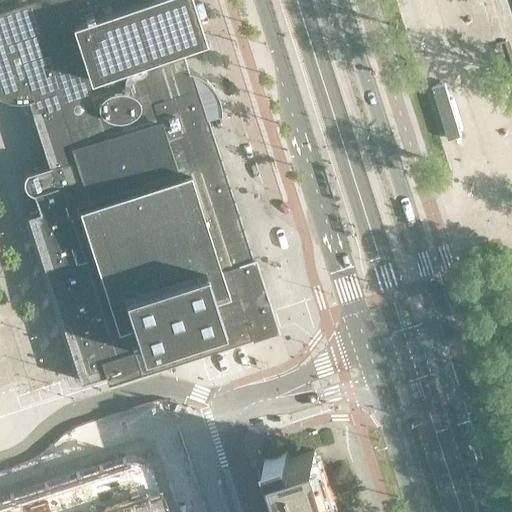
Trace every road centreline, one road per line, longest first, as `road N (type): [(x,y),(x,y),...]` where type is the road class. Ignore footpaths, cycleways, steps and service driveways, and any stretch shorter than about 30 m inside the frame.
road 1 (secondary): [(260,0),(368,350)]
road 2 (secondary): [(439,327),(339,0)]
road 3 (unclassified): [(213,401),(276,407),(377,377)]
road 4 (secondary): [(498,511),(447,352)]
road 5 (unclassified): [(368,350),(213,401)]
road 6 (unclassified): [(60,417),(213,401)]
road 7 (secondary): [(377,377),(420,511)]
